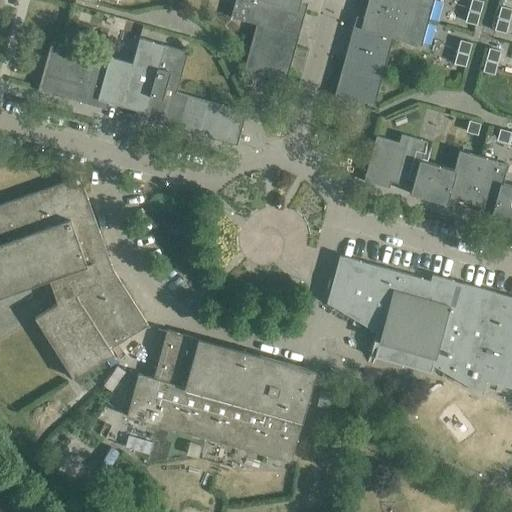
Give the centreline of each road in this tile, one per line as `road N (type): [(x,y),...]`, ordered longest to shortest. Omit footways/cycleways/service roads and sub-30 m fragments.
road 1 (residential): [(342,215),(302,343),(222,323),(181,310),(128,261),(109,188),(110,151)]
road 2 (residential): [(291,161),(247,163),(214,183),(110,151)]
road 3 (residential): [(511,264),(342,215)]
road 4 (residential): [(291,161),(336,0)]
